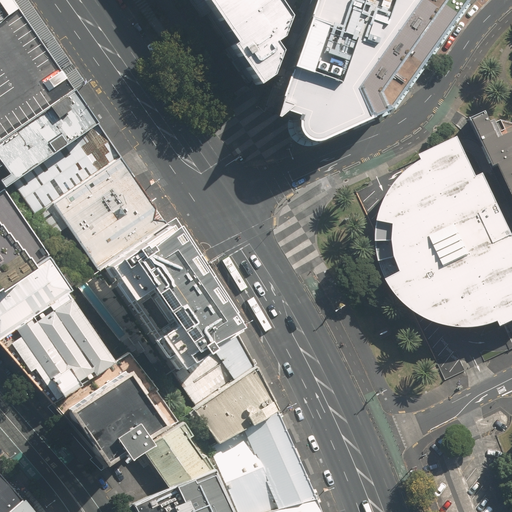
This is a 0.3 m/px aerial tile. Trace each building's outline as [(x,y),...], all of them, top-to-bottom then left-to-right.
[(9,0),(0,0),(0,138),(73,89),(70,83),(9,0)] [(193,0),(247,78),(252,86),(268,75),(277,52),(271,44),(278,38),(286,19),(282,14),(280,11),(272,0),(193,0)] [(461,0),(311,0),(272,110),(290,116),(288,129),(298,140),(313,141),(384,109),(461,0)] [(11,179),(96,122),(92,116),(73,89),(0,138),(0,164),(1,164),(7,173),(0,177),(4,183),(11,179)] [(511,134),(499,140),(490,123),(486,113),(470,120),(494,168),(498,167),(511,196),(511,134)] [(120,155),(96,122),(11,179),(50,233),(68,224),(53,201),(120,155)] [(500,327),(511,321),(511,236),(483,176),(477,179),(459,141),(420,158),(422,162),(406,173),(396,184),(388,195),(384,205),(378,219),(376,237),(377,250),(379,262),(395,257),(401,273),(386,280),(394,292),(402,302),(413,311),(427,319),(437,324),(449,327),(463,328),(475,328),(488,325),(498,322),(500,327)] [(168,225),(120,155),(53,201),(68,224),(99,270),(108,265),(168,225)] [(0,190),(0,282),(45,252),(3,188),(0,190)] [(237,326),(169,224),(168,225),(108,265),(156,335),(150,339),(162,355),(165,353),(175,368),(208,345),(232,329),(237,326)] [(47,257),(0,289),(0,339),(65,293),(70,289),(47,257)] [(112,362),(65,293),(0,339),(0,345),(51,403),(112,362)] [(253,367),(232,329),(208,345),(211,348),(174,374),(196,405),(253,367)] [(159,420),(121,367),(64,406),(102,460),(118,449),(123,454),(144,439),(140,433),(159,420)] [(253,367),(196,405),(191,408),(218,443),(272,409),(275,407),(253,367)] [(275,407),(272,409),(218,443),(209,449),(234,511),(319,511),(314,498),(275,407)] [(188,433),(180,422),(139,447),(166,487),(209,467),(201,454),(198,456),(184,436),(188,433)] [(229,511),(209,467),(166,487),(120,509),(122,511),(229,511)] [(0,511),(5,511),(22,499),(0,473),(0,511)] [(5,511),(33,511),(22,499),(5,511)]
